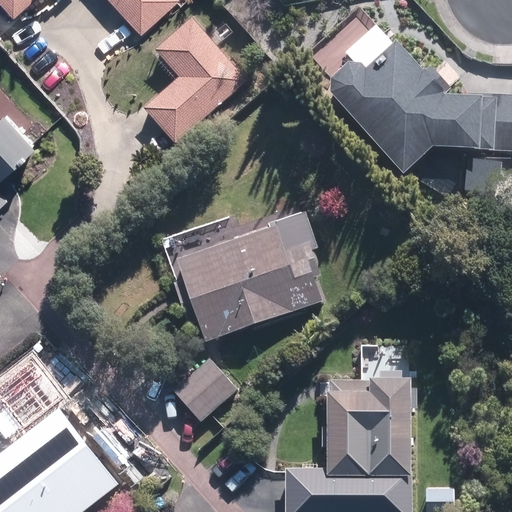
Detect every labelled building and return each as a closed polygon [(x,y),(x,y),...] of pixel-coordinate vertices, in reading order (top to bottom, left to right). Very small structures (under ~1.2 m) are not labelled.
[(80,0),(73,7),(83,18),(103,0),(108,0),(140,34),(177,0),(1,0),(16,15),(32,0),(80,0)] [(250,80),(193,16),(151,54),(176,81),(144,109),(177,146),(250,80)] [(347,54),(357,65),(350,65),(332,80),(333,98),(403,177),(434,150),(511,152),(511,95),(469,94),(469,100),(445,99),(444,98),(452,91),(431,69),(424,76),(395,43),(394,45),(378,27),(347,54)] [(0,212),(14,201),(0,185),(0,183),(40,149),(7,111),(0,116),(0,212)] [(203,349),(325,303),(316,279),(322,277),(313,251),(320,248),(306,211),(170,263),(203,349)] [(413,511),(415,397),(431,398),(431,376),(409,376),(409,349),(361,348),(361,382),(329,381),(329,469),(284,469),(284,511),(413,511)] [(240,386),(212,357),(175,393),(204,422),(240,386)] [(88,511),(115,491),(56,415),(0,458),(0,511),(88,511)]
